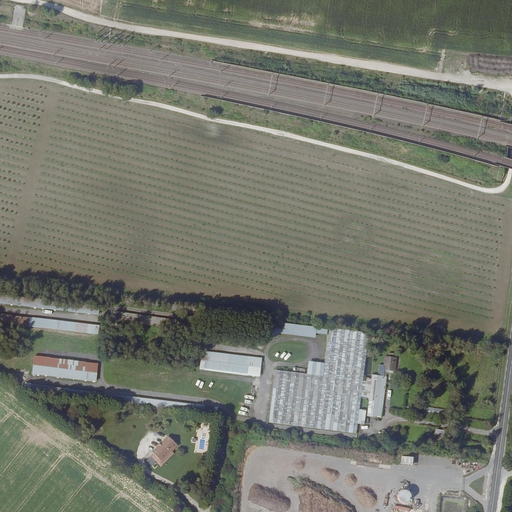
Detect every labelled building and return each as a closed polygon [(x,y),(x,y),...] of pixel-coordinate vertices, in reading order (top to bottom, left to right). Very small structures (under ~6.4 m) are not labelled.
[(0,304),(99,315),(100,306),(0,294),(0,304)] [(177,329),(178,320),(115,312),(113,321),(177,329)] [(0,323),(99,335),(100,326),(0,313),(0,323)] [(328,334),(328,328),(271,322),(269,337),(278,338),(279,333),(316,338),(316,333),(328,334)] [(318,428),(358,433),(359,423),(361,410),(362,398),(364,382),(370,333),(331,328),(326,363),(325,377),(318,428)] [(260,377),(262,360),(206,353),(204,371),(260,377)] [(369,416),(379,417),(384,376),(386,376),(387,370),(396,371),(398,354),(390,354),(390,357),(387,356),(386,365),(381,364),(380,375),(374,375),(373,383),(371,400),(369,416)] [(99,364),(34,357),(32,375),(97,382),(99,364)] [(326,363),(309,361),(307,375),(325,377),(326,363)] [(270,422),(318,428),(325,377),(307,375),(276,371),(270,422)] [(386,376),(384,376),(379,417),(383,417),(388,376),(386,376)] [(364,382),(362,398),(371,400),(373,383),(364,382)] [(218,414),(219,407),(26,383),(25,390),(218,414)] [(450,410),(427,407),(426,413),(450,416),(450,410)] [(368,410),(361,410),(359,423),(366,423),(368,410)] [(446,431),(436,429),(434,441),(444,442),(446,431)] [(153,453),(150,455),(151,456),(155,460),(160,456),(163,459),(171,451),(178,445),(168,435),(152,451),(153,453)] [(157,461),(160,465),(172,452),(171,451),(163,459),(160,456),(155,460),(157,461)] [(401,454),(400,464),(415,464),(416,454),(401,454)] [(155,460),(151,456),(146,460),(152,466),(157,461),(155,460)] [(402,502),(405,503),(408,502),(410,501),(411,498),(411,495),(410,493),(408,491),(406,490),(403,490),(400,492),(399,495),(399,497),(400,500),(402,502)]
